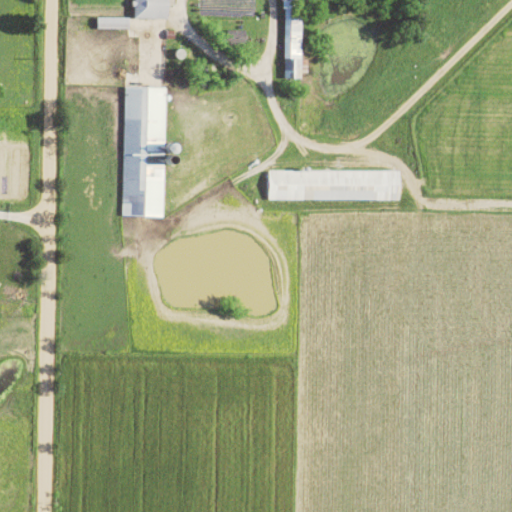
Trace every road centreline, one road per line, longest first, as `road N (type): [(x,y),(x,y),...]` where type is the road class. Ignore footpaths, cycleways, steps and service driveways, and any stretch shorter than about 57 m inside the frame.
road 1 (residential): [(38,511),(46,0)]
road 2 (track): [(511,0),(369,139)]
